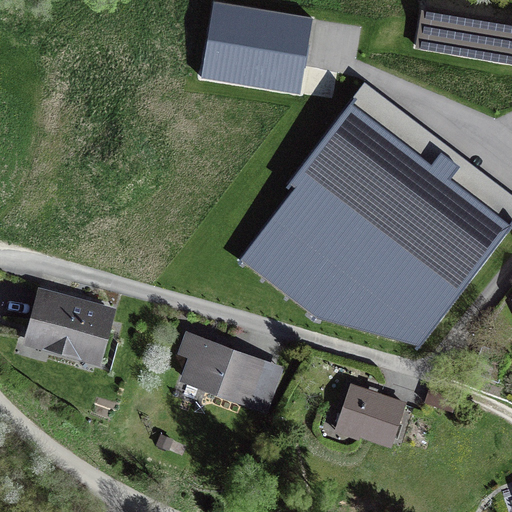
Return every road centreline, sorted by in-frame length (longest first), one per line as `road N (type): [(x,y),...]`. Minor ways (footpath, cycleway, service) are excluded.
road 1 (residential): [(0,267),(33,267),(386,366),(431,361),(511,273)]
road 2 (residential): [(0,405),(135,497)]
